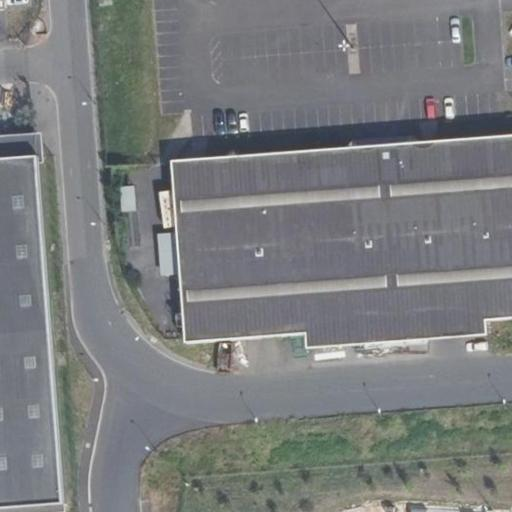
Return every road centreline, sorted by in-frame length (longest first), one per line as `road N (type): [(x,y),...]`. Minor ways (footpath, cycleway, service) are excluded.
road 1 (unknown): [(188,17),(196,81),(235,98),(267,99),(484,81),(496,0)]
road 2 (unknown): [(188,17),(417,0)]
